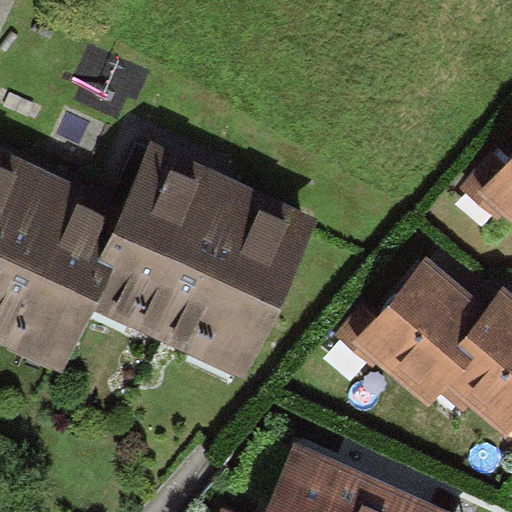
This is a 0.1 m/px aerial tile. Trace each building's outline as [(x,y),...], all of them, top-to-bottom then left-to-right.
[(151,134),(122,200),(102,241),(118,249),(91,307),(245,378),(322,213),(151,134)] [(0,340),(61,369),(91,307),(118,249),(102,241),(122,200),(0,142),(0,340)] [(511,162),(497,180),(488,172),(466,198),(505,230),(511,221),(511,162)] [(434,406),(437,401),(479,352),(461,337),(486,308),(430,257),(375,320),(369,315),(345,342),(380,372),(386,364),(434,406)] [(511,288),(507,284),(486,308),(461,337),(479,352),(437,401),(470,429),(478,419),(510,446),(511,444),(511,288)] [(451,511),(298,442),(265,511),(235,511),(226,508),(224,511),(451,511)]
